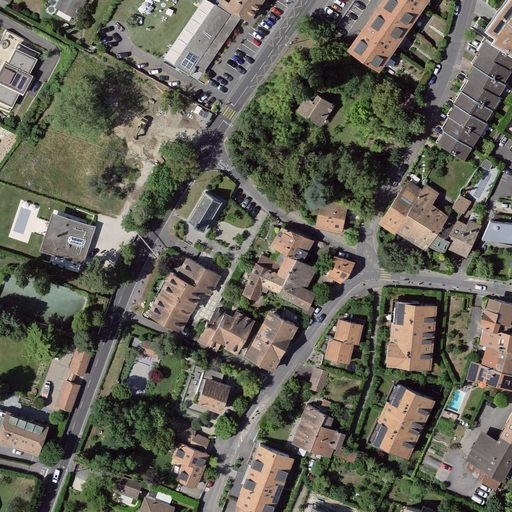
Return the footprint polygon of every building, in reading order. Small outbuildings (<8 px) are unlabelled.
[(60,0),(56,8),(76,19),(85,0),(60,0)] [(202,72),(241,14),(220,0),(219,0),(216,4),(213,3),(172,63),(190,74),(195,67),(202,72)] [(260,0),(220,0),(241,14),(248,19),(260,0)] [(378,0),(346,46),(379,69),(427,0),(378,0)] [(0,122),(2,124),(8,112),(18,94),(22,96),(32,77),(29,75),(41,53),(31,48),(33,45),(7,31),(0,43),(0,122)] [(480,50),(510,68),(511,65),(511,53),(486,36),(478,49),(480,50)] [(475,63),(505,82),(511,70),(511,69),(510,68),(480,50),(473,62),(475,63)] [(461,88),(494,109),(502,96),(499,95),(507,83),(505,82),(475,63),(467,76),(469,76),(461,88)] [(456,102),(486,121),(494,109),(461,88),(454,101),(456,102)] [(408,116),(419,99),(406,90),(394,107),(408,116)] [(334,104),(317,92),(312,99),(305,94),(295,108),(321,125),(334,104)] [(450,115),(481,134),(488,122),(486,121),(456,102),(448,114),(450,115)] [(445,129),(473,147),(481,134),(450,115),(442,127),(445,129)] [(473,147),(445,129),(437,141),(465,159),(473,147)] [(367,131),(361,144),(372,149),(378,135),(367,131)] [(432,176),(427,184),(436,190),(441,181),(432,176)] [(396,231),(422,188),(409,179),(380,220),(396,231)] [(422,188),(396,231),(426,250),(430,243),(447,218),(449,214),(433,203),(439,192),(436,190),(427,184),(426,183),(422,188)] [(349,185),(344,198),(355,202),(360,189),(349,185)] [(205,229),(222,201),(206,191),(189,219),(194,222),(196,218),(200,221),(198,225),(205,229)] [(461,195),(453,207),(471,216),(473,212),(477,204),(461,195)] [(349,202),(321,196),(315,227),(342,232),(345,221),(348,204),(349,202)] [(82,265),(94,225),(53,212),(40,252),(82,265)] [(471,216),(469,219),(477,222),(480,215),(473,212),(471,216)] [(455,223),(447,218),(430,243),(444,252),(447,246),(451,239),(447,236),(455,223)] [(458,219),(455,223),(447,236),(451,239),(447,246),(467,256),(482,224),(477,222),(469,219),(467,223),(458,219)] [(511,240),(511,222),(505,222),(491,220),(482,238),(511,240)] [(286,253),(296,257),(303,260),(314,240),(282,226),(271,245),(286,253)] [(296,257),(286,253),(282,263),(277,273),(286,277),(296,257)] [(277,273),(282,263),(262,254),(257,262),(277,273)] [(349,275),(355,261),(333,255),(332,259),(337,261),(334,269),(331,267),(329,274),(336,279),(342,282),(349,275)] [(187,256),(177,274),(204,289),(211,294),(213,290),(210,289),(212,286),(214,288),(221,275),(197,262),(187,256)] [(307,287),(317,267),(303,260),(296,257),(286,277),(279,291),(278,294),(308,309),(316,292),(307,287)] [(256,262),(243,293),(258,299),(264,284),(279,291),(286,277),(277,273),(257,262),(256,262)] [(177,274),(171,271),(148,311),(181,330),(190,313),(204,289),(177,274)] [(336,279),(329,274),(323,282),(332,287),(336,279)] [(433,367),(440,302),(396,298),(389,363),(433,367)] [(496,319),(511,323),(511,322),(511,303),(492,298),(489,308),(498,311),(496,319)] [(212,336),(226,311),(216,305),(208,321),(198,339),(218,349),(222,341),(212,336)] [(502,328),(510,330),(511,323),(496,319),(498,311),(489,308),(484,307),(479,325),(485,326),(502,331),(502,328)] [(237,353),(255,320),(236,309),(233,315),(226,311),(212,336),(222,341),(226,344),(224,346),(237,353)] [(274,370),(299,325),(269,310),(245,354),(274,370)] [(335,338),(355,342),(361,343),(365,323),(340,317),(335,338)] [(498,346),(502,331),(485,326),(480,342),(487,343),(498,346)] [(511,348),(511,330),(510,330),(502,328),(502,331),(498,346),(509,348),(511,348)] [(335,338),(331,337),(326,357),(350,362),(355,342),(335,338)] [(161,344),(143,339),(139,352),(157,357),(161,344)] [(78,343),(68,370),(72,372),(76,373),(83,376),(93,349),(78,343)] [(487,343),(481,363),(502,369),(509,348),(498,346),(487,343)] [(511,348),(509,348),(502,369),(498,384),(511,388),(511,348)] [(477,378),(481,363),(472,361),(467,379),(479,382),(480,378),(477,378)] [(498,384),(502,369),(481,363),(477,378),(480,378),(498,384)] [(329,371),(314,366),(308,389),(323,394),(329,371)] [(207,376),(221,381),(224,373),(206,367),(194,399),(198,401),(207,376)] [(222,412),(231,384),(221,381),(207,376),(198,401),(197,404),(222,412)] [(65,379),(55,406),(71,411),(80,385),(73,382),(69,380),(65,379)] [(379,420),(377,419),(368,440),(410,458),(437,399),(396,380),(387,398),(389,399),(379,420)] [(321,410),(309,405),(294,442),(330,456),(334,446),(330,444),(336,429),(331,427),(335,417),(327,413),(321,410)] [(0,439),(37,453),(47,425),(5,410),(0,423),(0,439)] [(511,418),(502,436),(511,441),(511,418)] [(346,433),(336,429),(330,444),(334,446),(337,447),(340,449),(341,445),(346,433)] [(499,442),(483,433),(469,457),(468,460),(502,479),(511,462),(511,441),(502,436),(499,442)] [(284,441),(264,436),(238,503),(254,511),(277,511),(299,453),(284,441)] [(212,451),(180,438),(174,453),(185,458),(177,477),(197,485),(212,451)] [(360,454),(341,445),(340,449),(337,447),(335,453),(356,462),(360,454)] [(502,479),(468,460),(465,465),(478,479),(497,490),(502,479)] [(142,485),(116,477),(111,493),(137,502),(142,485)] [(234,511),(254,511),(238,503),(234,511)]
